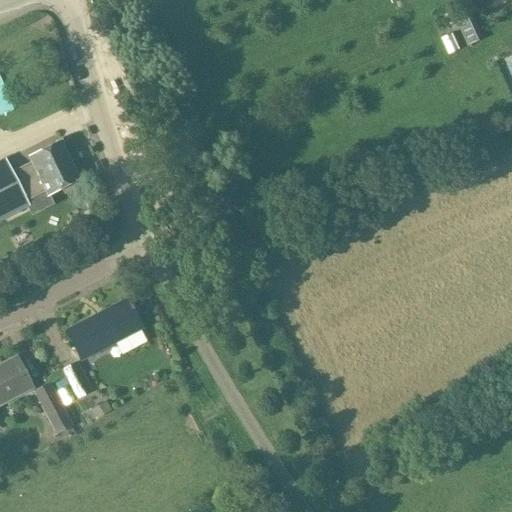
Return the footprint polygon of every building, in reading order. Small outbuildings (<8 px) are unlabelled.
[(4,160),(0,161),(0,220),(28,207),(26,202),(44,193),(46,197),(78,181),(60,143),(27,159),(29,163),(10,173),(4,160)] [(126,300),(65,331),(80,361),(141,329),(126,300)] [(15,358),(0,365),(0,405),(31,389),(15,358)] [(76,362),(60,370),(76,400),(92,392),(76,362)] [(49,383),(31,393),(46,419),(56,436),(72,427),(68,421),(63,409),(49,383)]
